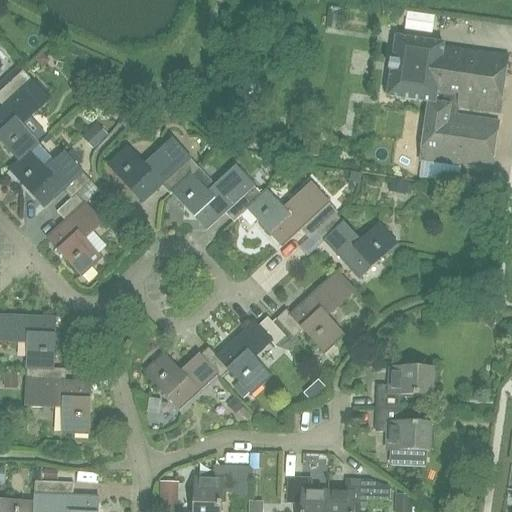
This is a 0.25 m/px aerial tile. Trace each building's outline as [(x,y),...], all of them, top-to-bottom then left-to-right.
[(451,47),(470,47),(470,35),(451,34),(451,47)] [(395,38),(386,98),(427,104),(418,162),(491,172),(498,123),(456,117),(457,108),(499,115),(507,58),(443,48),(443,45),(395,38)] [(43,55),(36,62),(42,68),(46,64),(47,59),(43,55)] [(0,142),(19,164),(30,154),(40,145),(37,143),(46,134),(30,117),(49,100),(23,72),(0,93),(0,105),(3,109),(0,111),(0,142)] [(85,135),(95,147),(107,136),(96,124),(85,135)] [(320,132),(305,129),(301,154),(316,157),(320,132)] [(191,177),(192,177),(199,170),(172,140),(145,166),(128,148),(108,166),(143,204),(160,188),(169,197),(172,194),(191,177)] [(63,192),(71,201),(86,188),(91,183),(65,155),(46,172),(30,154),(19,164),(10,172),(44,209),(63,192)] [(208,194),(192,177),(191,177),(172,194),(206,231),(224,214),(233,223),(247,211),(246,210),(261,197),(261,196),(235,169),(208,194)] [(352,174),(350,182),(359,184),(360,176),(352,174)] [(394,182),(392,191),(409,195),(412,186),(394,182)] [(335,214),(335,215),(337,213),(310,185),(283,210),(266,192),(261,196),(261,197),(246,210),(247,211),(281,247),(299,231),(307,240),(335,214)] [(71,201),(56,214),(65,223),(47,240),(82,278),(101,260),(83,240),(102,223),(85,204),(94,196),(86,188),(71,201)] [(360,242),(335,215),(335,214),(307,240),(308,240),(298,249),(306,259),(323,242),(358,280),(396,244),(378,225),(360,242)] [(285,310),(275,320),(294,339),(303,330),(324,353),(344,336),(326,317),(354,292),(336,272),(290,315),(285,310)] [(0,343),(27,344),(26,369),(52,370),(54,319),(0,316),(0,343)] [(230,371),(229,371),(240,382),(250,393),(252,395),(271,378),(253,358),(271,341),(276,347),(285,338),(267,318),(258,326),(255,323),(218,357),(218,358),(230,371)] [(220,381),(229,371),(230,371),(218,358),(218,357),(209,348),(181,374),(163,355),(144,373),(179,411),(215,377),(220,381)] [(64,370),(52,370),(26,369),(24,408),(62,410),(61,434),(87,435),(89,384),(64,383),(64,370)] [(376,388),(375,410),(401,411),(401,396),(430,397),(431,387),(435,388),(435,376),(431,376),(432,371),(390,369),(389,388),(376,388)] [(4,386),(16,386),(17,375),(4,374),(4,386)] [(240,382),(234,388),(244,399),(250,393),(240,382)] [(244,406),(235,398),(228,405),(237,413),(244,406)] [(401,411),(375,410),(374,432),(387,433),(386,451),(429,453),(429,447),(432,447),(433,434),(429,434),(430,427),(400,426),(401,411)] [(249,455),(249,468),(249,467),(264,468),(264,455),(249,455)] [(236,468),(213,468),(213,480),(195,479),(193,511),(219,511),(220,493),(234,494),(234,500),(248,501),(249,467),(249,468),(236,467),(236,468)] [(43,470),(43,480),(58,480),(58,470),(43,470)] [(326,511),(328,492),(309,491),(310,479),(287,478),(286,504),(302,504),(301,511),(326,511)] [(328,492),(326,511),(352,511),(353,506),(368,507),(368,504),(388,504),(389,487),(369,480),(369,482),(344,481),(344,493),(328,492)] [(34,505),(34,511),(98,511),(99,498),(73,497),(73,484),(35,482),(34,504),(34,505)] [(159,482),(158,511),(176,511),(178,483),(159,482)] [(394,511),(411,511),(412,498),(407,497),(407,495),(395,495),(394,511)] [(34,511),(34,505),(34,504),(0,502),(0,511),(34,511)]
